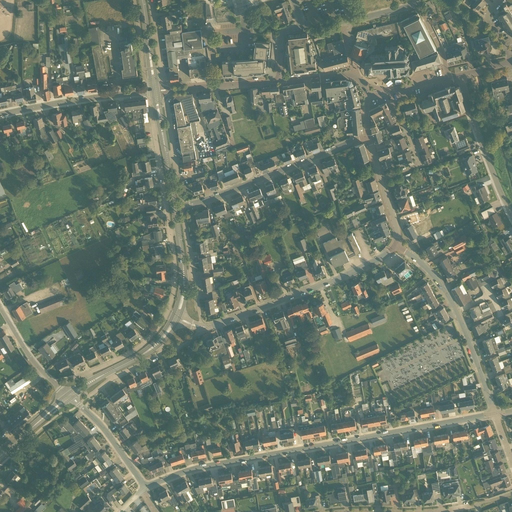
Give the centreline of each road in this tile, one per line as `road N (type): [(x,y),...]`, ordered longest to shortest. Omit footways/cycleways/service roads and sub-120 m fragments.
road 1 (residential): [(143,488),(199,468),(494,414)]
road 2 (residential): [(200,326),(346,275),(395,244)]
road 3 (residential): [(494,414),(446,292),(395,244)]
road 4 (residential): [(181,206),(368,136)]
road 5 (residential): [(170,231),(174,287),(165,318),(133,351),(86,374)]
road 6 (residential): [(0,114),(152,91)]
road 7 (residential): [(511,216),(460,75)]
